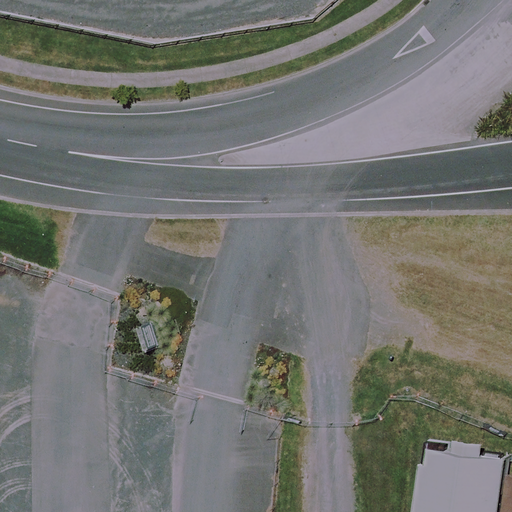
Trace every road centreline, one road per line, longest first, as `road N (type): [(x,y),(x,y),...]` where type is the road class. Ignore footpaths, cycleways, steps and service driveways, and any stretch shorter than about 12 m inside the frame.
road 1 (unclassified): [(511,165),(235,185),(139,166)]
road 2 (unclassified): [(139,166),(222,128),(304,105),(397,58),(468,0)]
road 3 (unclassified): [(139,166),(0,137)]
